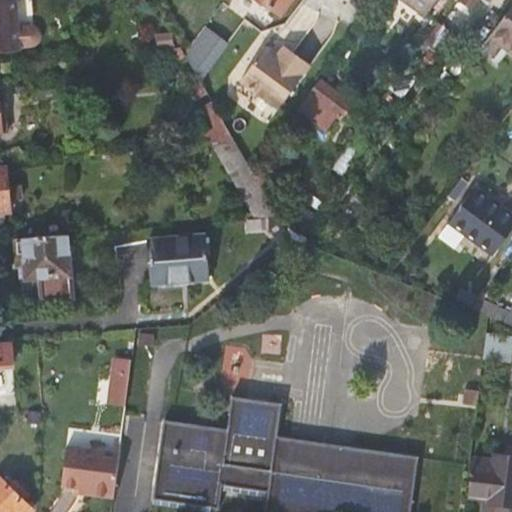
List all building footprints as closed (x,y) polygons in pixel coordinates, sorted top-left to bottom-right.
[(30,26),(27,26),(15,27),(12,0),(0,0),(0,49),(17,49),(16,46),(29,45),(33,44),(36,40),(37,36),(36,32),(34,28),(30,26)] [(263,0),(281,13),(290,0),(263,0)] [(436,0),(374,0),(372,3),(391,17),(402,0),(405,0),(426,15),(436,0)] [(472,11),(479,0),(481,0),(488,5),(491,0),(458,0),(472,11)] [(511,5),(490,37),(511,53),(511,5)] [(405,69),(422,82),(454,38),(437,26),(405,69)] [(213,34),(191,63),(206,74),(228,44),(213,34)] [(171,62),(186,57),(180,47),(164,48),(171,62)] [(278,109),(310,69),(281,48),(276,54),(267,47),(241,81),(278,109)] [(198,100),(208,95),(204,88),(199,79),(190,85),(198,100)] [(335,115),(341,119),(353,103),(321,81),(302,107),(328,125),(335,115)] [(201,132),(207,145),(212,145),(235,143),(212,102),(203,108),(215,130),(201,132)] [(212,145),(255,219),(270,218),(278,217),(264,193),(254,175),(251,170),(235,143),(212,145)] [(266,166),(254,175),(264,193),(278,184),(266,166)] [(4,214),(10,214),(7,185),(5,168),(0,168),(0,227),(5,228),(4,214)] [(21,184),(7,185),(9,200),(22,199),(21,184)] [(495,256),(511,232),(511,217),(473,189),(448,222),(495,256)] [(319,217),(305,206),(289,227),(304,238),(319,217)] [(271,230),(270,218),(255,219),(249,219),(249,231),(271,230)] [(72,297),(68,234),(15,239),(17,260),(14,260),(14,269),(19,269),(21,301),(72,297)] [(205,236),(148,240),(152,285),(209,280),(205,236)] [(511,304),(508,311),(477,300),(470,309),(489,316),(511,325),(511,304)] [(511,351),(511,335),(487,332),(484,359),(511,361),(511,351)] [(140,333),(138,344),(152,346),(153,335),(140,333)] [(0,367),(13,367),(11,343),(0,344),(0,367)] [(111,381),(128,384),(131,362),(114,360),(111,381)] [(91,387),(93,407),(125,404),(128,384),(91,387)] [(164,420),(153,498),(218,508),(221,485),(268,492),(265,511),(409,511),(418,457),(276,437),(281,405),(232,397),(228,430),(164,420)] [(87,497),(113,501),(118,456),(66,449),(60,487),(88,491),(87,497)] [(492,459),(471,456),(466,499),(485,501),(484,511),(511,511),(511,455),(492,453),(492,459)] [(30,511),(33,510),(0,478),(0,511),(30,511)] [(77,496),(87,497),(88,491),(60,487),(59,497),(76,499),(77,496)]
